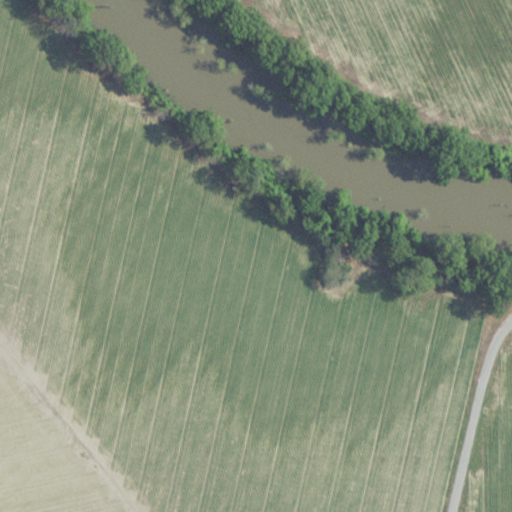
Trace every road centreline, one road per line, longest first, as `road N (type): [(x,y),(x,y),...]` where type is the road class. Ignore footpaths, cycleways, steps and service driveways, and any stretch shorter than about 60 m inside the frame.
road 1 (track): [(250,0),(331,71),(511,143)]
road 2 (residential): [(449,511),(489,356),(511,325)]
